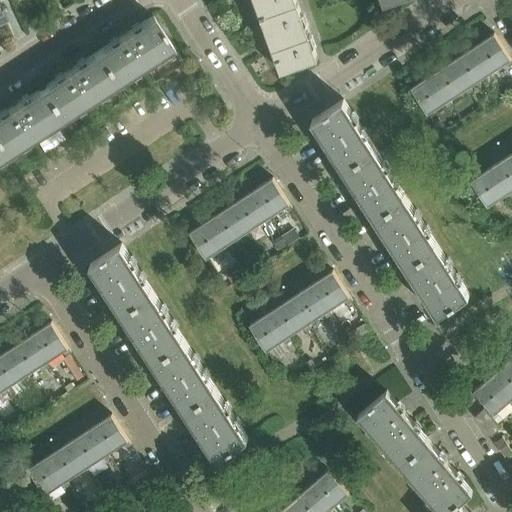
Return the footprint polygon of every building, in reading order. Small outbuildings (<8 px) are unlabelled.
[(256,0),(261,15),(298,1),(297,0),(256,0)] [(318,58),(298,1),(261,15),(281,71),(318,58)] [(152,15),(97,51),(118,83),(173,47),(152,15)] [(511,60),(495,33),(474,47),(490,72),(505,63),(509,67),(511,64),(511,60)] [(493,76),(490,72),(474,47),(453,60),(470,86),(484,76),(488,80),(493,76)] [(97,51),(42,87),(63,119),(118,83),(97,51)] [(453,60),(432,74),(449,99),(464,90),(467,94),(472,90),(470,86),(453,60)] [(452,103),(449,99),(432,74),(412,87),(428,113),(443,103),(447,107),(452,103)] [(63,119),(42,87),(0,114),(0,143),(7,155),(63,119)] [(312,120),(346,172),(378,152),(344,100),(312,120)] [(346,172),(376,217),(407,197),(378,152),(346,172)] [(511,153),(493,166),(509,192),(511,190),(511,153)] [(511,195),(509,192),(493,166),(472,180),(489,205),(503,196),(507,200),(511,195)] [(288,211),(293,207),(273,177),(253,190),(270,216),(284,207),(288,211)] [(253,190),(233,204),(249,230),(264,220),(268,224),(273,220),(270,216),(253,190)] [(376,217),(407,265),(438,245),(407,197),(376,217)] [(249,230),(233,204),(212,217),(229,243),(243,233),(247,238),(252,234),(249,230)] [(232,247),(229,243),(212,217),(191,231),(208,257),(223,247),(227,251),(232,247)] [(91,264),(125,316),(157,295),(123,243),(91,264)] [(470,294),(438,245),(407,265),(439,314),(470,294)] [(348,304),(353,300),(334,270),(314,283),(330,309),(345,300),(348,304)] [(333,313),(330,309),(314,283),(293,297),(310,322),(324,313),(328,317),(333,313)] [(187,340),(157,295),(125,316),(154,361),(187,340)] [(293,297),(272,310),(289,336),(304,326),(307,331),(312,327),(310,322),(293,297)] [(292,340),(289,336),(272,310),(251,324),(268,349),(283,340),(287,344),(292,340)] [(52,320),(31,334),(48,360),(63,350),(67,355),(71,350),(52,320)] [(31,334),(10,348),(27,373),(42,364),(46,368),(51,364),(48,360),(31,334)] [(186,410),(218,389),(187,340),(154,361),(186,410)] [(10,348),(0,354),(0,375),(7,387),(21,377),(25,382),(30,377),(27,373),(10,348)] [(511,358),(494,373),(511,393),(511,358)] [(490,406),(494,411),(496,412),(509,401),(511,403),(511,393),(494,373),(476,389),(490,406)] [(10,391),(7,387),(0,375),(0,391),(1,391),(5,395),(10,391)] [(249,437),(218,389),(186,410),(217,458),(249,437)] [(359,414),(402,464),(431,440),(388,390),(359,414)] [(491,414),(494,411),(490,406),(487,409),(485,407),(475,416),(493,436),(503,427),(491,414)] [(112,414),(92,427),(108,453),(123,443),(127,448),(132,443),(112,414)] [(111,457),(108,453),(92,427),(71,441),(88,466),(102,457),(106,461),(111,457)] [(474,490),(431,440),(402,464),(443,511),(448,511),(460,502),(474,490)] [(71,441),(50,454),(67,480),(82,470),(85,475),(90,471),(88,466),(71,441)] [(70,484),(67,480),(50,454),(29,468),(46,494),(61,484),(65,488),(70,484)] [(329,469),(310,485),(331,509),(344,497),(348,501),(352,496),(329,469)] [(333,511),(331,509),(310,485),(292,501),(301,511),(333,511)] [(301,511),(292,501),(279,511),(301,511)] [(468,511),(460,502),(448,511),(468,511)]
